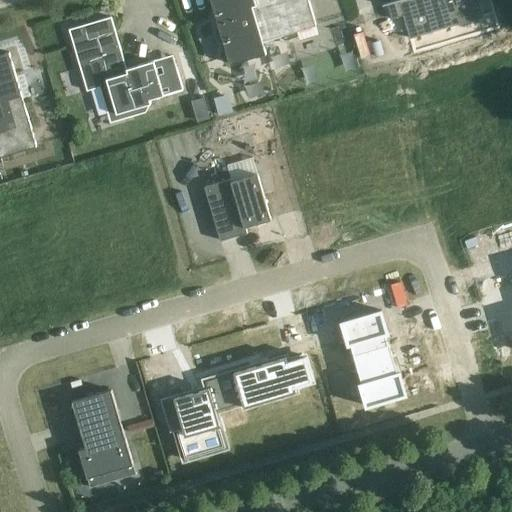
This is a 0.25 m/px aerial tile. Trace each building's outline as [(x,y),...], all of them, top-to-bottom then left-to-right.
[(304,0),(211,0),(231,64),(266,54),(262,41),(263,40),(263,39),(281,33),(284,41),(298,36),(296,29),(314,23),(315,25),(316,25),(309,1),(305,2),(304,0)] [(409,39),(483,17),(477,0),(398,0),(387,4),(391,19),(403,16),(409,39)] [(183,15),(187,29),(201,26),(198,11),(183,15)] [(87,91),(108,85),(105,75),(126,69),(111,17),(68,29),(87,91)] [(0,156),(36,146),(9,52),(0,55),(0,156)] [(138,65),(126,69),(105,75),(108,85),(112,100),(110,104),(112,111),(120,116),(128,113),(130,109),(150,103),(149,100),(183,90),(175,65),(162,69),(164,74),(158,76),(153,61),(138,65)] [(203,98),(191,101),(197,121),(209,118),(203,98)] [(272,125),(250,131),(254,147),(276,141),(272,125)] [(257,173),(232,181),(245,227),(271,220),(257,173)] [(247,233),(245,227),(232,181),(231,179),(204,187),(220,241),(247,233)] [(381,310),(341,322),(348,345),(350,344),(353,354),(362,383),(359,384),(366,406),(406,395),(399,372),(397,373),(389,344),(386,333),(388,333),(381,310)] [(207,388),(161,402),(170,432),(176,430),(184,460),(226,447),(219,424),(216,410),(243,402),(244,407),(296,391),(296,390),(313,385),(303,351),(205,381),(207,388)] [(72,401),(84,442),(86,448),(79,450),(90,487),(115,480),(114,478),(113,479),(111,471),(133,465),(125,436),(111,390),(72,401)]
